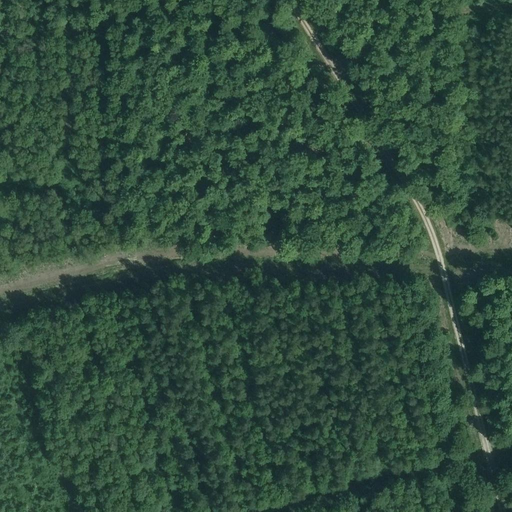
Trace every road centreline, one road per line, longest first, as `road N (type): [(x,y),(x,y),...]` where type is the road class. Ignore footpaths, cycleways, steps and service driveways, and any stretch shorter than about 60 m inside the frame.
road 1 (track): [(289,0),(424,214),(503,511)]
road 2 (track): [(250,511),(488,452)]
